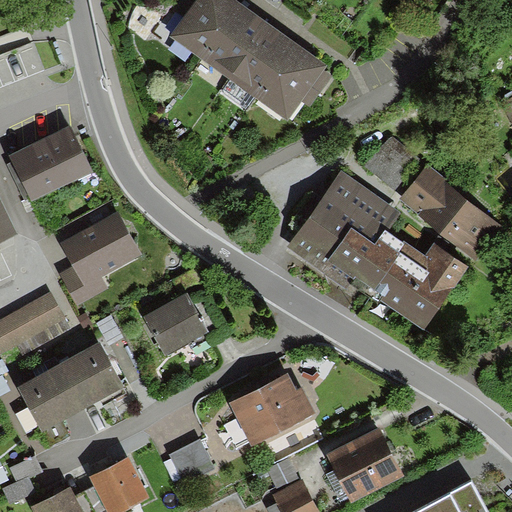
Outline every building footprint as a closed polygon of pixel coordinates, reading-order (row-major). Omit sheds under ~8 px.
[(199,0),(170,42),(290,125),(329,70),(228,0),(199,0)] [(511,108),(508,101),(501,105),(511,125),(511,108)] [(9,160),(26,196),(94,163),(71,117),(9,148),(13,157),(9,160)] [(420,156),(391,133),(367,163),(396,186),(420,156)] [(400,195),(478,258),(506,223),(428,161),(400,195)] [(400,208),(341,168),(296,234),(424,321),(468,257),(434,234),(426,246),(391,222),(400,208)] [(0,230),(18,222),(0,184),(0,230)] [(118,204),(60,235),(74,261),(59,270),(77,302),(109,285),(101,269),(142,247),(118,204)] [(144,309),(166,349),(210,325),(188,285),(144,309)] [(0,316),(0,350),(1,352),(17,342),(23,353),(72,326),(52,288),(0,316)] [(18,378),(42,422),(40,423),(50,441),(69,430),(59,412),(125,376),(100,332),(18,378)] [(9,368),(2,356),(0,356),(0,373),(3,372),(9,368)] [(287,366),(232,394),(252,434),(314,403),(302,380),(296,384),(287,366)] [(0,392),(11,387),(3,372),(0,373),(0,392)] [(330,444),(353,490),(402,465),(379,420),(330,444)] [(169,450),(185,481),(216,465),(200,434),(169,450)] [(112,510),(151,490),(130,448),(89,469),(94,480),(77,489),(71,478),(31,499),(37,511),(99,511),(110,507),(112,510)] [(2,449),(0,450),(0,483),(14,478),(2,449)] [(37,488),(30,474),(43,467),(36,452),(10,465),(17,479),(4,485),(10,500),(37,488)] [(273,464),(279,484),(301,477),(295,458),(273,464)] [(274,492),(284,511),(321,511),(304,477),(274,492)] [(480,511),(468,487),(418,511),(480,511)]
